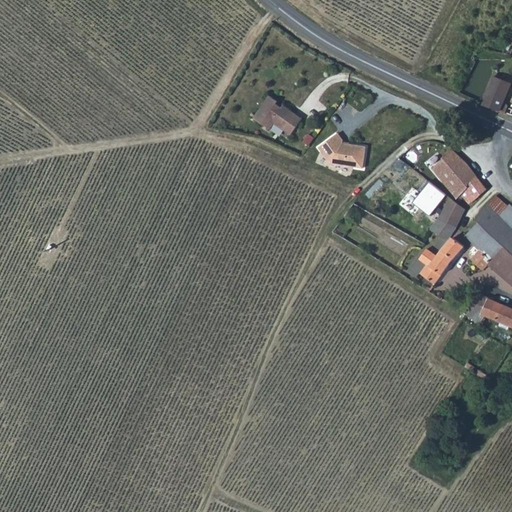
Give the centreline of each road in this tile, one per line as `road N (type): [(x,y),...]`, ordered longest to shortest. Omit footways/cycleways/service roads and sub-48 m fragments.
road 1 (track): [(0,163),(190,134),(247,142),(356,191)]
road 2 (track): [(326,232),(268,344),(201,511)]
road 3 (secondary): [(270,0),(336,47),(508,130)]
road 4 (track): [(511,418),(431,511)]
